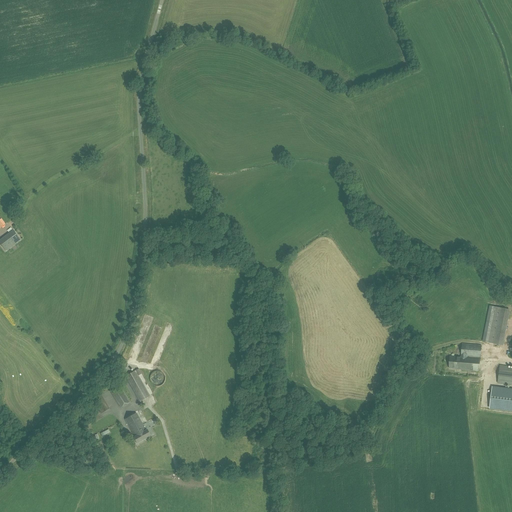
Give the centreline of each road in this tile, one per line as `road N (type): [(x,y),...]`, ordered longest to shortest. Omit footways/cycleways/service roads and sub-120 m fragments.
road 1 (unclassified): [(0,473),(109,364),(127,331),(144,243),(141,74),(162,0)]
road 2 (track): [(24,208),(42,186),(140,129)]
